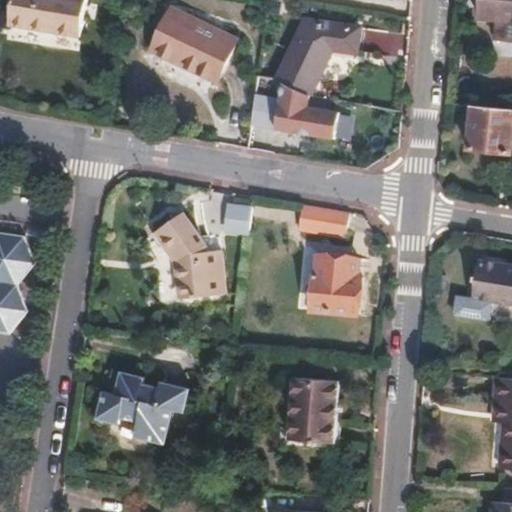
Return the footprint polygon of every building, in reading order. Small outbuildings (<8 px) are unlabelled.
[(11,0),(7,23),(78,35),(84,0),(11,0)] [(511,0),(487,0),(486,17),(497,17),(496,37),(511,38),(511,0)] [(172,8),(151,48),(213,80),(235,39),(172,8)] [(308,17),(280,77),(311,92),(333,46),(358,49),(361,25),(308,17)] [(511,107),(475,104),(470,146),(511,150),(511,107)] [(228,202),(226,233),(252,234),(253,203),(228,202)] [(351,212),(298,202),(297,209),(302,211),(298,233),(303,234),(303,238),(320,240),(320,233),(345,236),(345,230),(352,231),(355,216),(350,215),(351,212)] [(209,254),(209,246),(206,242),(186,215),(159,235),(182,266),(185,298),(228,295),(225,253),(209,254)] [(0,328),(7,330),(9,330),(5,318),(23,298),(17,282),(13,269),(32,252),(25,233),(0,227),(0,328)] [(224,245),(209,246),(209,254),(225,253),(224,245)] [(13,269),(17,282),(35,262),(32,252),(13,269)] [(316,272),(314,310),(361,314),(363,277),(358,277),(359,259),(320,255),(319,272),(316,272)] [(511,265),(485,260),(478,299),(497,302),(511,304),(511,265)] [(478,299),(462,296),(458,316),(494,322),(497,302),(478,299)] [(5,318),(9,330),(27,310),(23,298),(5,318)] [(110,374),(104,398),(114,401),(121,377),(110,374)] [(511,376),(498,375),(494,411),(506,412),(505,421),(500,467),(511,468),(511,376)] [(114,401),(104,398),(97,424),(117,430),(120,424),(140,430),(137,441),(164,448),(173,415),(184,418),(190,394),(162,387),(160,394),(142,389),(144,383),(121,377),(114,401)] [(296,377),(291,441),(335,445),(340,381),(296,377)] [(506,412),(494,411),(493,420),(505,421),(506,412)] [(511,511),(511,487),(510,487),(509,498),(501,498),(499,511),(511,511)]
